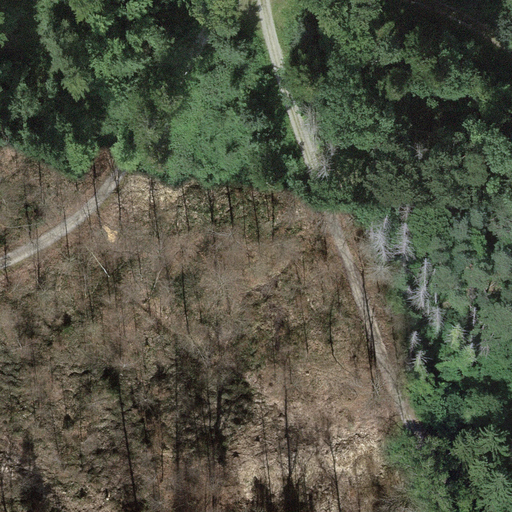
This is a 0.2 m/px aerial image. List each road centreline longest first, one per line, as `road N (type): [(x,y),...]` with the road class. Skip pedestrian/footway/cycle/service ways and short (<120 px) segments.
road 1 (track): [(460,511),(411,429),(364,316),(281,84),(262,0)]
road 2 (track): [(230,0),(115,185),(69,230),(0,267)]
